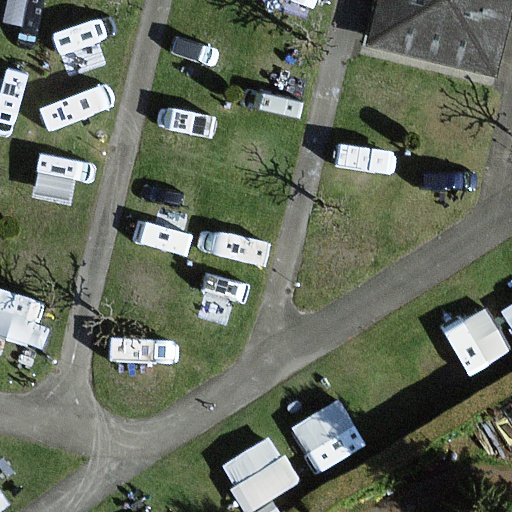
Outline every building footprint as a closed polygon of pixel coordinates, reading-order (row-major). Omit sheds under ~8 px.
[(258,0),(258,10),(307,15),(308,0),(258,0)] [(492,68),(508,0),(383,0),(374,39),(492,68)] [(25,215),(17,283),(2,282),(0,297),(0,326),(28,330),(38,247),(78,251),(82,222),(25,215)] [(323,460),(370,433),(345,390),(298,417),(323,460)] [(254,502),(303,471),(276,427),(226,458),(254,502)] [(234,511),(222,478),(181,494),(187,511),(234,511)]
